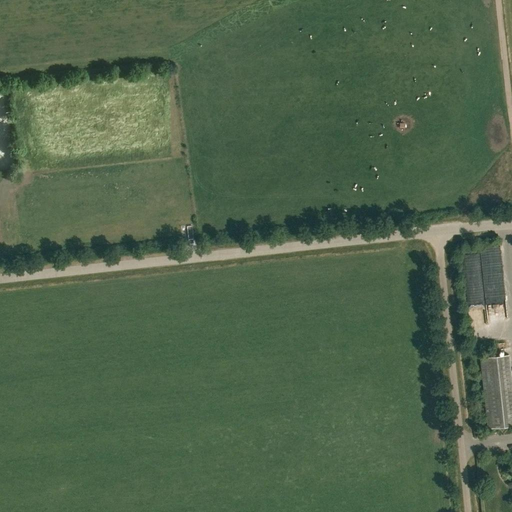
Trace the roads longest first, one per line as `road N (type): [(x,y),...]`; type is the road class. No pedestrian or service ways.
road 1 (unclassified): [(0,277),(437,231)]
road 2 (unclassified): [(467,511),(437,231)]
